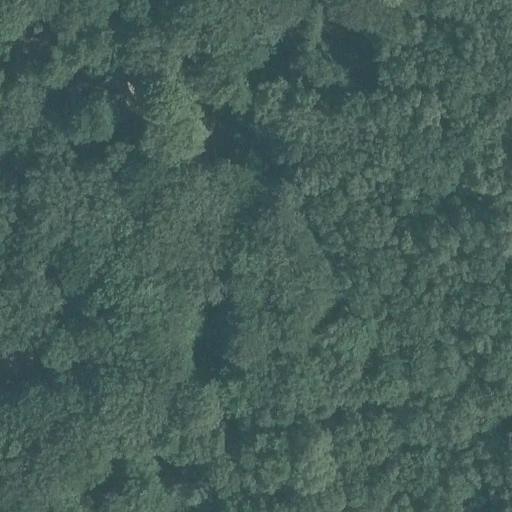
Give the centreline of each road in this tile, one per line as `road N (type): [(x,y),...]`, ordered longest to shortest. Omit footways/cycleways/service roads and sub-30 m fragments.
road 1 (tertiary): [(23,511),(118,460),(215,422),(511,353)]
road 2 (track): [(218,0),(223,420)]
